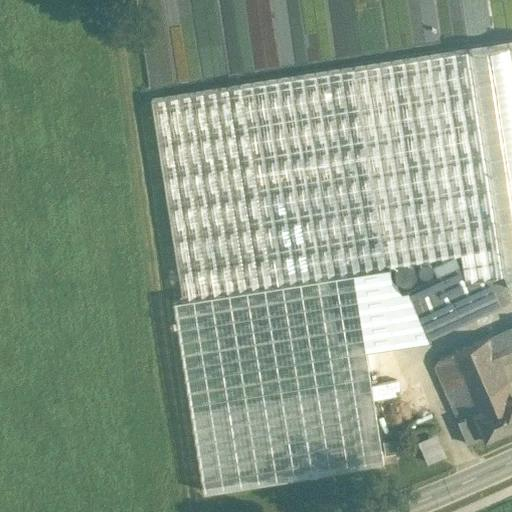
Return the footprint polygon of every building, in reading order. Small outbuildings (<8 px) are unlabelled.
[(468,48),(151,97),(182,295),(499,245),(468,48)] [(511,153),(502,156),(511,199),(511,153)] [(481,255),(409,288),(409,289),(373,305),(393,351),(501,303),(481,255)] [(489,334),(440,356),(439,356),(434,364),(458,419),(475,411),(474,409),(511,392),(511,386),(493,341),(492,341),(489,334)] [(390,429),(361,362),(341,371),(370,438),(390,429)] [(511,392),(474,409),(475,411),(458,419),(468,442),(485,435),(486,435),(511,423),(511,392)]
